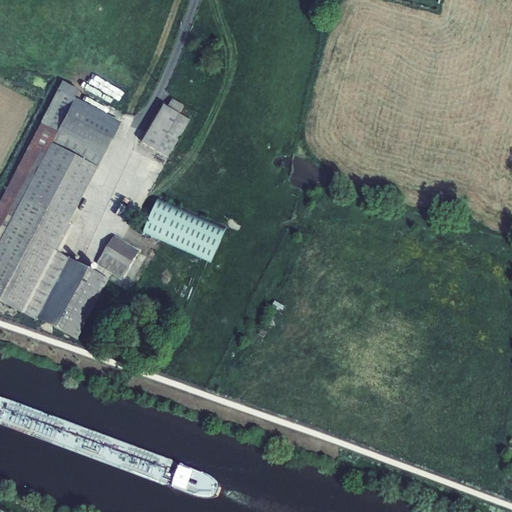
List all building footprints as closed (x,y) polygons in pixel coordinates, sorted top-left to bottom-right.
[(62,83),(0,199),(0,237),(71,104),(78,91),(62,83)] [(161,109),(141,147),(168,161),(187,123),(177,118),(181,110),(168,103),(164,111),(161,109)] [(0,237),(0,303),(26,317),(73,228),(66,225),(117,128),(71,104),(0,237)] [(168,195),(150,227),(215,265),(234,232),(168,195)] [(112,244),(98,267),(121,282),(136,259),(112,244)] [(36,323),(71,341),(103,279),(68,261),(36,323)]
